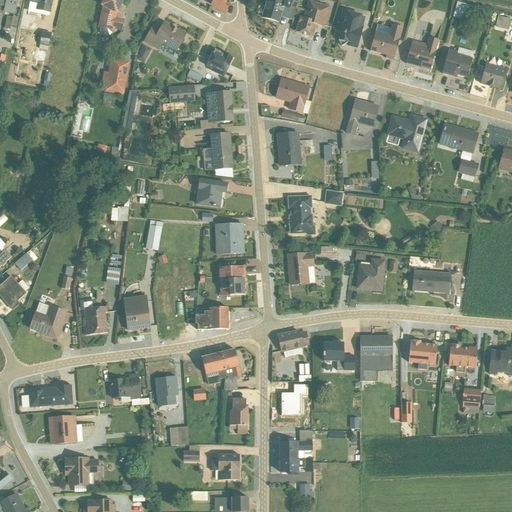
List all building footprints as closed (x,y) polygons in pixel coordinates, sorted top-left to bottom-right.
[(0,0),(0,15),(3,16),(4,13),(14,16),(17,0),(0,0)] [(29,0),(29,3),(36,6),(35,11),(49,14),(52,0),(29,0)] [(120,5),(122,0),(105,0),(101,8),(97,29),(99,30),(98,32),(100,35),(102,37),(105,38),(108,37),(111,34),(112,32),(113,33),(114,31),(121,32),(123,20),(125,8),(120,5)] [(213,0),(210,7),(224,15),(229,5),(225,3),(226,0),(216,0),(215,0),(213,0)] [(266,0),(261,19),(278,24),(282,10),(289,12),(290,9),(295,11),(297,0),(266,0)] [(299,19),(296,32),(302,33),(301,36),(311,39),(314,30),(316,31),(317,27),(323,29),(329,8),(307,2),(305,10),(310,12),(309,14),(304,13),(302,19),(299,19)] [(474,11),(458,6),(454,18),(470,22),(474,11)] [(362,15),(342,11),(339,23),(338,22),(334,37),(338,38),(338,41),(341,47),(347,44),(347,42),(349,43),(348,47),(356,49),(364,18),(361,17),(362,15)] [(496,27),(509,29),(511,18),(497,16),(496,27)] [(12,19),(6,18),(4,29),(10,30),(12,19)] [(150,29),(142,44),(158,52),(158,51),(172,59),(185,36),(163,24),(158,33),(150,29)] [(393,61),(402,28),(391,25),(390,29),(377,26),(369,52),(385,56),(385,59),(393,61)] [(51,35),(42,32),(38,46),(39,46),(38,50),(47,52),(51,35)] [(430,71),(438,41),(428,38),(426,45),(412,41),(405,64),(430,71)] [(142,47),(135,61),(143,65),(150,51),(142,47)] [(441,74),(456,78),(456,76),(466,79),(471,59),(468,58),(470,53),(458,49),(457,52),(448,50),(441,74)] [(213,53),(206,68),(210,71),(210,72),(222,78),(231,59),(224,56),(223,57),(213,53)] [(129,64),(110,60),(107,74),(103,73),(101,86),(105,86),(104,92),(123,96),(129,64)] [(481,77),(480,84),(488,87),(492,88),(501,90),(507,70),(485,64),(483,72),(482,72),(481,76),(481,77)] [(189,72),(186,78),(199,84),(201,78),(189,72)] [(44,74),(42,82),(43,82),(42,87),(47,88),(48,83),(49,84),(51,75),(44,74)] [(280,81),(275,100),(289,103),(287,111),(301,115),(302,114),(307,116),(310,104),(304,102),(308,89),(280,81)] [(185,88),(167,89),(169,106),(194,103),(193,87),(185,88)] [(204,96),(207,125),(231,123),(229,90),(228,90),(228,94),(204,96)] [(355,101),(346,134),(354,136),(357,125),(372,129),(377,107),(355,101)] [(84,108),(80,130),(89,132),(93,109),(84,108)] [(282,112),(280,119),(297,123),(303,124),(304,118),(282,112)] [(416,154),(417,154),(426,121),(410,116),(409,122),(391,117),(386,137),(402,141),(400,150),(416,154)] [(471,155),(477,135),(444,126),(439,146),(461,152),(459,160),(469,162),(471,155)] [(276,136),(279,167),(301,166),(298,134),(276,136)] [(203,163),(204,172),(231,170),(228,136),(208,137),(210,162),(203,163)] [(323,147),(323,162),(331,162),(330,147),(323,147)] [(511,152),(503,150),(498,170),(511,174),(511,152)] [(460,180),(472,183),(473,178),(474,178),(478,165),(461,160),(457,174),(461,175),(460,180)] [(111,210),(110,222),(127,223),(132,168),(127,168),(123,209),(117,208),(117,210),(111,210)] [(198,182),(195,206),(218,209),(220,193),(225,194),(226,186),(198,182)] [(342,194),(325,192),(324,206),(340,207),(342,194)] [(47,195),(46,203),(55,204),(56,196),(47,195)] [(304,235),(306,237),(315,236),(314,228),(313,227),(312,216),(310,216),(310,210),(311,210),(311,198),(287,199),(288,210),(290,210),(290,218),(288,218),(288,222),(287,222),(287,226),(289,226),(289,236),(304,235)] [(212,216),(201,215),(201,223),(211,224),(212,216)] [(149,223),(145,250),(156,252),(161,224),(150,222),(149,223)] [(241,226),(214,227),(215,256),(243,255),(241,226)] [(0,267),(1,266),(2,267),(6,264),(5,263),(11,258),(2,248),(5,246),(0,240),(0,267)] [(30,251),(14,264),(20,271),(30,263),(31,264),(37,259),(30,251)] [(313,268),(312,254),(287,257),(289,287),(308,285),(308,284),(314,284),(312,268),(313,268)] [(110,259),(109,265),(120,267),(120,263),(114,263),(114,260),(121,261),(121,257),(111,256),(111,259),(110,259)] [(164,256),(157,259),(160,267),(167,264),(164,256)] [(359,265),(357,289),(380,292),(384,261),(370,259),(369,266),(359,265)] [(38,269),(34,265),(29,269),(34,273),(38,269)] [(243,268),(218,269),(218,283),(220,283),(221,291),(228,291),(229,297),(244,296),(243,287),(242,287),(242,281),(242,280),(244,280),(243,268)] [(107,269),(105,285),(117,287),(119,270),(107,269)] [(447,296),(448,296),(449,273),(448,272),(448,274),(415,272),(415,270),(414,270),(412,293),(413,293),(413,291),(447,293),(447,296)] [(24,293),(29,289),(22,281),(17,284),(11,277),(0,286),(0,297),(11,310),(19,304),(17,301),(26,294),(24,293)] [(63,278),(60,289),(68,291),(70,279),(63,278)] [(123,300),(127,331),(149,328),(145,297),(123,300)] [(95,301),(79,302),(80,311),(83,311),(85,326),(83,327),(84,336),(106,334),(104,314),(105,314),(107,314),(106,308),(96,309),(95,301)] [(65,313),(38,304),(29,329),(41,333),(40,335),(56,340),(65,313)] [(197,326),(197,332),(227,331),(226,310),(208,310),(208,313),(203,314),(203,317),(194,317),(194,325),(197,326)] [(300,349),(308,347),(304,334),(299,335),(298,332),(277,338),(281,353),(283,352),(284,358),(301,355),(302,354),(300,349)] [(392,372),(391,338),(359,338),(360,383),(376,382),(376,372),(392,372)] [(410,341),(408,363),(417,364),(417,370),(425,371),(425,366),(434,366),(436,346),(420,345),(420,342),(410,341)] [(342,344),(323,345),(323,363),(336,363),(337,371),(353,371),(353,358),(342,358),(342,344)] [(465,368),(474,369),(476,348),(468,348),(467,349),(462,349),(462,345),(449,344),(447,366),(455,367),(455,373),(464,374),(465,368)] [(511,350),(506,350),(505,353),(491,352),(490,360),(489,376),(496,376),(496,374),(508,374),(507,377),(511,377),(511,350)] [(242,383),(240,377),(234,351),(220,354),(225,372),(224,392),(236,391),(236,385),(242,383)] [(220,354),(200,359),(208,387),(220,384),(219,380),(224,379),(225,372),(220,354)] [(307,366),(298,366),(299,377),(298,377),(298,383),(310,383),(310,377),(308,377),(307,366)] [(131,407),(148,406),(148,400),(140,400),(138,377),(129,378),(129,380),(110,382),(112,400),(129,398),(130,401),(131,407)] [(155,381),(158,408),(175,406),(174,397),(177,397),(174,378),(155,381)] [(72,406),(70,386),(55,387),(55,389),(44,390),(44,392),(28,393),(29,397),(20,397),(21,409),(30,408),(72,406)] [(280,417),(300,416),(300,396),(307,396),(307,386),(292,386),(292,394),(280,394),(280,417)] [(192,392),(193,403),(205,402),(204,390),(192,392)] [(464,390),(462,408),(477,410),(479,392),(464,390)] [(494,398),(483,396),(482,406),(482,413),(492,414),(493,407),(494,407),(494,398)] [(237,427),(237,435),(247,436),(247,426),(245,426),(245,422),(247,420),(247,415),(245,413),(245,401),(232,400),(231,412),(228,412),(229,430),(235,430),(236,427),(237,427)] [(49,419),(50,445),(77,443),(75,417),(49,419)] [(169,430),(170,447),(187,446),(186,428),(169,430)] [(279,444),(279,460),(311,460),(311,452),(311,433),(298,433),(298,444),(279,444)] [(357,441),(353,435),(348,439),(352,444),(357,441)] [(198,453),(198,448),(188,447),(188,453),(182,453),(182,463),(198,463),(199,453),(198,453)] [(217,459),(210,459),(210,472),(217,472),(217,481),(238,481),(238,456),(217,456),(217,459)] [(88,459),(64,460),(65,476),(68,476),(68,486),(73,486),(73,494),(85,493),(85,486),(88,486),(88,485),(93,485),(93,474),(98,474),(97,461),(89,461),(88,459)] [(318,469),(326,469),(326,464),(312,464),(312,460),(279,460),(279,473),(287,473),(288,476),(298,475),(298,469),(304,469),(304,473),(312,473),(312,471),(318,471),(318,469)] [(0,473),(0,489),(11,481),(4,473),(2,475),(0,473)] [(122,481),(121,490),(130,492),(131,483),(122,481)] [(299,498),(313,498),(313,493),(309,493),(309,485),(299,486),(299,498)] [(206,493),(189,494),(189,502),(206,502),(206,493)] [(24,511),(16,495),(0,503),(0,511),(24,511)] [(144,503),(144,496),(132,496),(132,508),(141,508),(141,503),(144,503)] [(214,500),(214,511),(247,511),(247,499),(214,500)] [(115,511),(115,506),(112,505),(112,501),(83,502),(83,511),(115,511)]
